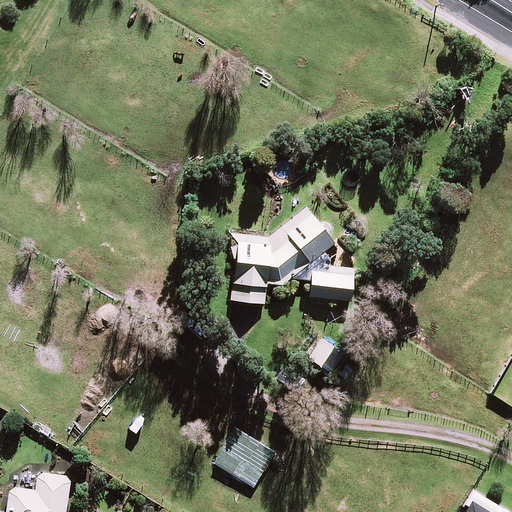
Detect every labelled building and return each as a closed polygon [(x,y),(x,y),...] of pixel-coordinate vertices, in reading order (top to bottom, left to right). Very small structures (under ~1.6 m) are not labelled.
[(323,250),(334,240),(307,208),(267,235),(233,231),(230,255),(235,256),(230,298),(264,302),(266,281),(284,283),(284,276),(311,279),(309,296),(350,300),(353,268),(330,265),(323,250)] [(321,337),(307,357),(322,368),(336,348),(321,337)] [(274,451),(234,426),(220,448),(260,473),(274,451)] [(65,511),(71,476),(40,472),(37,490),(12,487),(8,511),(65,511)] [(489,511),(472,501),(464,511),(489,511)]
